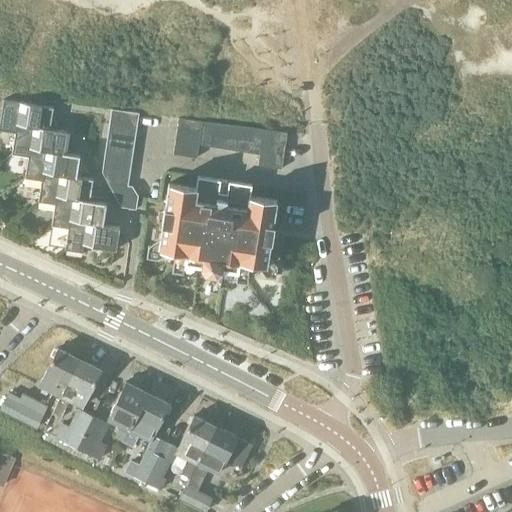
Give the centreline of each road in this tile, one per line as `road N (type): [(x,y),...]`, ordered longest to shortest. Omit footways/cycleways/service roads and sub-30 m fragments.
road 1 (secondary): [(334,434),(45,285)]
road 2 (residential): [(387,447),(511,429)]
road 3 (track): [(307,74),(406,0)]
